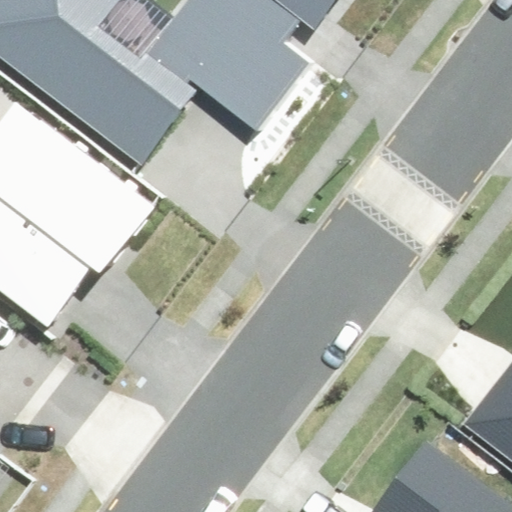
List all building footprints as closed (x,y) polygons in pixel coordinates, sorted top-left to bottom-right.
[(0,0),(0,37),(152,156),(206,87),(263,131),(323,54),(286,25),(254,0),(188,0),(149,51),(101,14),(111,0),(0,0)] [(254,0),(286,25),(304,1),(326,18),(339,0),(254,0)] [(24,67),(0,98),(0,269),(65,318),(171,177),(24,67)] [(511,359),(468,417),(511,450),(511,359)] [(385,510),(382,511),(511,511),(511,483),(434,427),(377,504),(385,510)]
